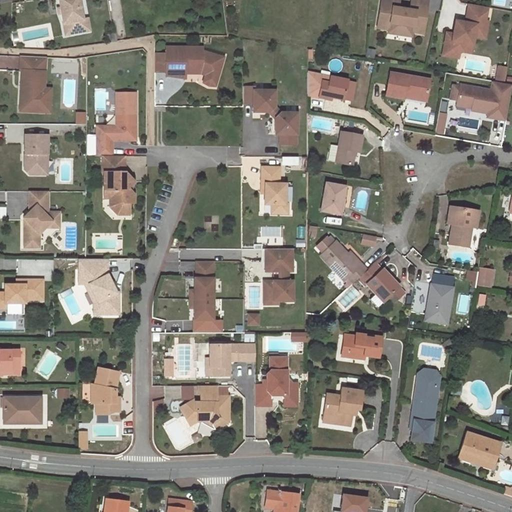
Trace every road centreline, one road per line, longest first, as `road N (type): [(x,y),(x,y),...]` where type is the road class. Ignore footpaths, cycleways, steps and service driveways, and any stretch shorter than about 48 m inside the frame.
road 1 (residential): [(143,469),(142,297),(187,157)]
road 2 (unclassified): [(511,511),(386,472),(218,467)]
road 3 (residential): [(394,236),(429,169),(444,160),(511,157)]
road 4 (unclassified): [(143,469),(0,455)]
